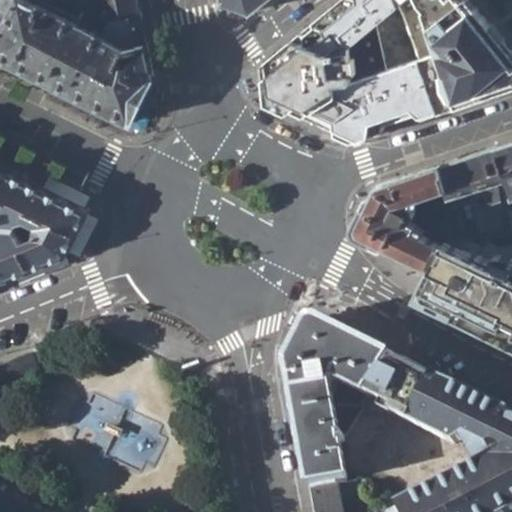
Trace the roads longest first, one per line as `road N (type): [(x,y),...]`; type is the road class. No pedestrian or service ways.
road 1 (secondary): [(511,367),(299,253)]
road 2 (residential): [(305,188),(366,159),(511,113)]
road 3 (secondary): [(274,511),(242,296)]
road 4 (tertiary): [(161,186),(0,110)]
road 5 (residential): [(162,260),(0,322)]
road 6 (tertiary): [(299,253),(161,186)]
road 7 (residential): [(301,0),(200,76)]
